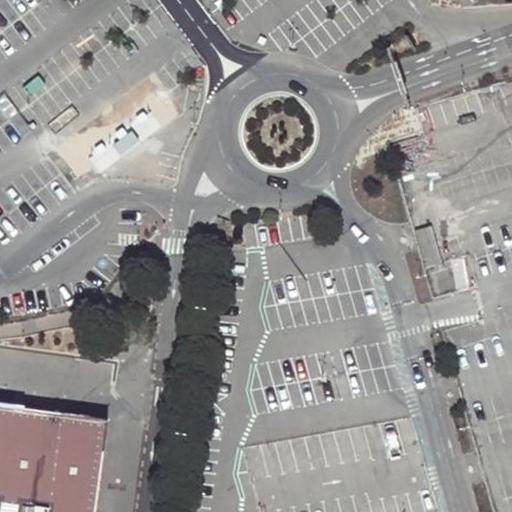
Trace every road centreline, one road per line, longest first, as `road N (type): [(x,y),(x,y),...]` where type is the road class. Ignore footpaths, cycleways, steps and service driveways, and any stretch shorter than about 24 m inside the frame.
road 1 (unclassified): [(362,224),(394,275),(462,511)]
road 2 (unclassified): [(185,269),(157,511)]
road 3 (unclassified): [(0,268),(99,194),(135,191),(183,202)]
road 4 (unclassified): [(511,49),(333,116)]
